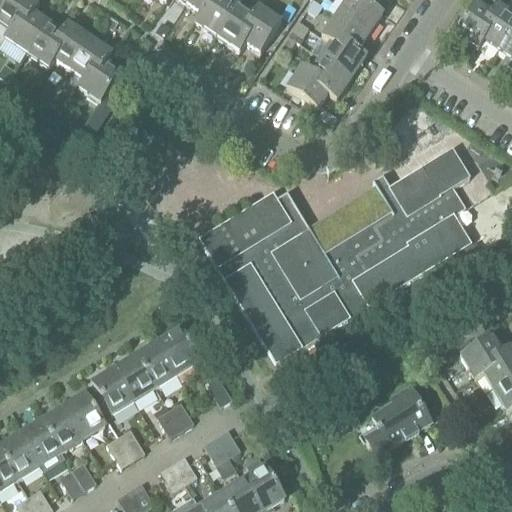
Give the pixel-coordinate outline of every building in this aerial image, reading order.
[(21,0),(9,0),(0,14),(0,29),(7,34),(8,35),(9,35),(15,25),(23,30),(31,19),(32,19),(37,11),(21,0)] [(153,0),(166,8),(170,0),(153,0)] [(172,0),(185,9),(191,0),(172,0)] [(191,0),(185,9),(200,19),(208,7),(216,12),(223,0),(191,0)] [(200,19),(195,27),(217,42),(238,11),(223,0),(216,12),(208,7),(200,19)] [(336,0),(338,1),(345,6),(347,7),(357,13),(362,5),(374,13),(374,12),(382,0),(336,0)] [(481,0),(476,8),(455,39),(478,55),(484,46),(483,46),(491,34),(484,30),(491,18),(496,9),(482,0),(481,0)] [(338,20),(337,21),(368,41),(383,19),(374,13),(362,5),(357,13),(347,7),(338,20)] [(288,8),(280,20),(289,26),(297,14),(288,8)] [(491,34),(483,46),(484,46),(498,56),(511,35),(511,19),(496,9),(491,18),(484,30),(491,34)] [(238,11),(217,42),(239,57),(245,49),(252,37),(244,32),(252,20),(238,11)] [(252,20),(244,32),(252,37),(245,49),(259,59),(276,34),(280,28),(281,27),(258,12),(252,20)] [(9,35),(2,45),(24,59),(44,28),(32,19),(31,19),(23,30),(15,25),(9,35)] [(335,20),(320,43),(328,49),(340,57),(347,48),(358,56),(368,41),(337,21),(336,20),(335,20)] [(111,22),(107,28),(112,32),(116,26),(111,22)] [(44,28),(24,59),(25,59),(47,74),(48,75),(54,66),(62,55),(59,53),(53,49),(60,38),(59,38),(59,37),(44,28)] [(162,28),(156,37),(162,41),(169,32),(162,28)] [(60,38),(53,49),(59,53),(62,55),(54,66),(67,75),(88,44),(66,29),(60,38)] [(511,35),(498,56),(511,65),(511,35)] [(291,37),(288,42),(297,48),(300,50),(303,45),(302,44),(300,43),(291,37)] [(88,44),(67,75),(81,83),(82,84),(90,73),(97,78),(105,67),(106,67),(111,59),(88,44)] [(328,49),(319,62),(321,64),(351,84),(367,61),(359,56),(358,56),(347,48),(340,57),(328,49)] [(319,62),(309,77),(321,85),(316,93),(327,100),(336,106),(351,84),(321,64),(319,62)] [(82,84),(76,93),(98,108),(95,112),(98,113),(108,120),(120,102),(110,96),(108,95),(120,77),(106,67),(105,67),(97,78),(90,73),(82,84)] [(4,69),(0,76),(0,83),(7,88),(15,77),(15,76),(5,69),(4,69)] [(301,71),(286,95),(316,115),(327,100),(316,93),(321,85),(309,77),(301,71)] [(13,82),(6,91),(14,96),(17,99),(23,89),(13,82)] [(120,119),(108,137),(124,146),(135,129),(120,119)] [(272,198),(198,244),(275,370),(471,249),(453,220),(465,213),(452,193),(469,182),(452,154),(389,193),(382,182),(372,188),(377,195),(310,237),(287,199),(276,206),(272,198)] [(178,335),(157,348),(177,380),(198,367),(178,335)] [(498,356),(498,355),(491,343),(459,363),(472,385),(481,380),(479,378),(491,371),(486,363),(498,356)] [(157,348),(134,362),(154,394),(177,380),(157,348)] [(499,357),(498,355),(498,356),(486,363),(491,371),(479,378),(481,380),(472,385),(474,387),(482,381),(490,393),(511,379),(511,357),(508,352),(499,357)] [(134,362),(113,376),(132,408),(154,394),(134,362)] [(132,408),(113,376),(92,388),(112,420),(132,408)] [(511,379),(490,393),(505,417),(511,411),(511,379)] [(216,381),(204,388),(219,412),(231,404),(216,381)] [(363,447),(373,464),(430,429),(409,394),(390,406),(393,411),(372,424),(378,435),(371,439),(372,441),(363,447)] [(85,400),(63,414),(82,446),(105,432),(85,400)] [(167,415),(180,436),(193,428),(180,407),(167,415)] [(63,414),(41,427),(61,459),(82,446),(63,414)] [(180,436),(167,415),(156,422),(169,443),(180,436)] [(41,427),(20,440),(40,472),(61,459),(41,427)] [(227,436),(215,444),(226,462),(227,464),(240,456),(227,436)] [(481,440),(485,448),(493,444),(489,436),(481,440)] [(126,459),(131,467),(144,459),(131,437),(118,444),(126,459)] [(40,472),(20,440),(0,452),(0,459),(16,486),(40,472)] [(126,459),(118,444),(106,452),(120,474),(131,467),(126,459)] [(226,462),(215,444),(203,451),(215,471),(227,464),(226,462)] [(0,459),(0,496),(16,486),(0,459)] [(170,470),(183,491),(195,484),(182,463),(170,470)] [(239,486),(254,511),(271,511),(281,506),(255,463),(245,469),(251,478),(239,486)] [(291,475),(284,465),(278,469),(284,479),(291,475)] [(82,468),(70,476),(83,496),(95,489),(82,468)] [(183,491),(170,470),(159,477),(172,498),(183,491)] [(83,496),(70,476),(58,483),(71,504),(83,496)] [(254,511),(239,486),(217,499),(225,511),(254,511)] [(141,491),(128,499),(135,511),(150,511),(152,511),(141,491)] [(49,511),(39,495),(26,503),(32,511),(49,511)] [(135,511),(128,499),(116,506),(120,511),(135,511)] [(225,511),(217,499),(196,511),(225,511)] [(32,511),(26,503),(14,510),(15,511),(32,511)]
